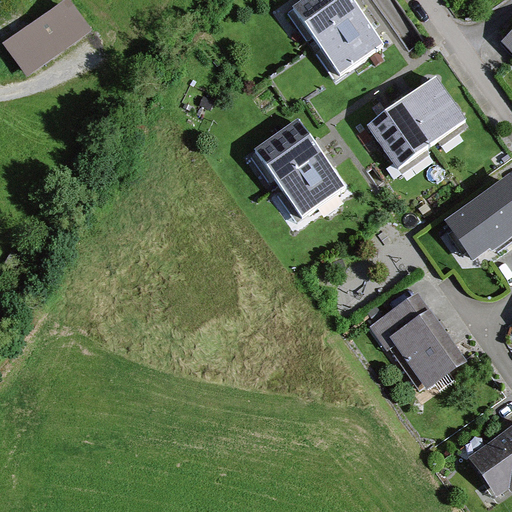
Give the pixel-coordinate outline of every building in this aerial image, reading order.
[(53,0),(61,7),(3,49),(28,82),(93,36),(90,32),(121,0),(53,0)] [(357,19),(343,0),(319,0),(300,13),(321,44),(357,19)] [(378,50),(357,19),(321,44),(342,74),(378,50)] [(511,30),(498,44),(511,57),(511,30)] [(434,87),(403,109),(433,152),(464,130),(434,87)] [(403,109),(371,130),(401,174),(433,152),(403,109)] [(320,162),(299,131),(257,160),(278,190),(320,162)] [(340,192),(320,162),(278,190),(298,221),(340,192)] [(511,247),(511,186),(507,179),(449,219),(483,268),(511,247)] [(461,367),(414,296),(375,322),(422,393),(461,367)] [(511,491),(511,430),(469,461),(497,502),(511,491)]
